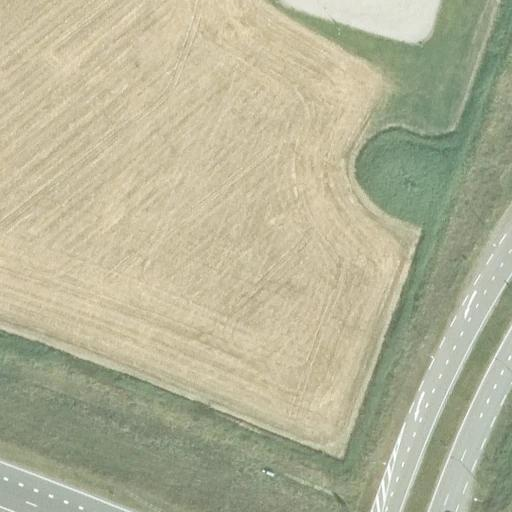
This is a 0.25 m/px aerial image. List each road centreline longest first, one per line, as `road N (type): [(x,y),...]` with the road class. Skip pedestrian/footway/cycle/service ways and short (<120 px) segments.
road 1 (primary): [(511,250),(438,380),(390,511)]
road 2 (primary): [(442,511),(464,447),(511,357)]
